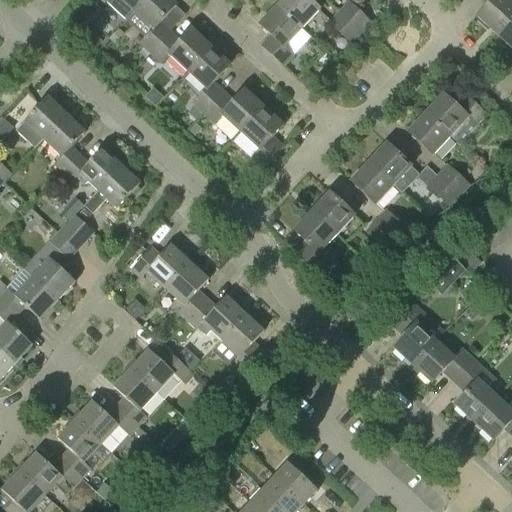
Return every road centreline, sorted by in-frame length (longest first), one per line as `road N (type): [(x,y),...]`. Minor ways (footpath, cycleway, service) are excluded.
road 1 (tertiary): [(239,227),(28,31)]
road 2 (residential): [(410,511),(314,422),(360,374)]
road 3 (tertiary): [(360,374),(288,304),(239,227)]
road 4 (residential): [(332,126),(229,33),(225,0)]
road 5 (residential): [(332,126),(349,130),(389,98),(454,22)]
road 6 (tertiary): [(484,486),(360,374)]
road 7 (residential): [(239,227),(332,126)]
road 8 (unclassified): [(67,360),(86,376),(129,329),(97,299)]
